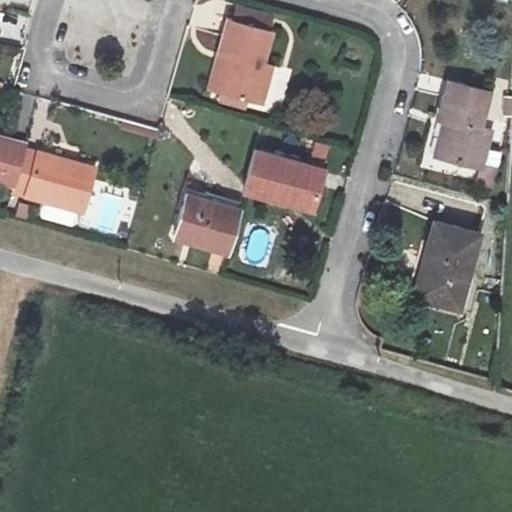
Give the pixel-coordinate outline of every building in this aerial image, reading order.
[(228,18),(219,50),(226,52),(215,90),(260,103),(272,64),(261,61),(270,30),(228,18)] [(226,52),(219,50),(208,88),(215,90),(226,52)] [(438,118),(444,119),(451,122),(440,156),(479,168),(500,97),(449,81),(438,118)] [(451,122),(444,119),(434,154),(440,156),(451,122)] [(0,178),(14,183),(24,147),(26,143),(0,135),(0,178)] [(306,162),(321,166),(329,144),(315,140),(306,162)] [(24,147),(14,183),(13,188),(82,209),(93,166),(24,147)] [(322,166),(321,166),(306,162),(254,147),(243,188),(311,207),(322,166)] [(172,234),(225,249),(238,205),(184,190),(172,234)] [(432,221),(421,260),(430,263),(419,299),(454,310),(477,234),(432,221)] [(410,296),(419,299),(430,263),(421,260),(410,296)]
